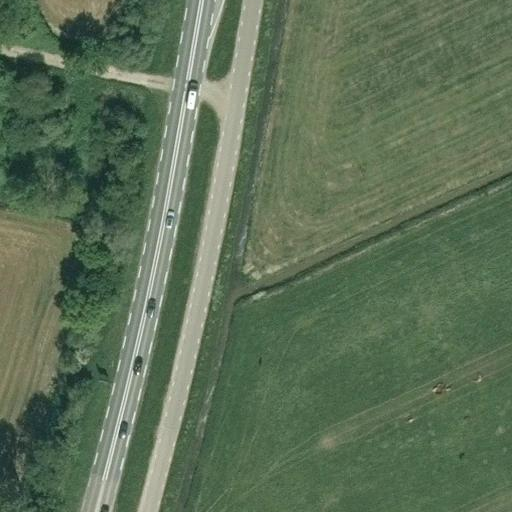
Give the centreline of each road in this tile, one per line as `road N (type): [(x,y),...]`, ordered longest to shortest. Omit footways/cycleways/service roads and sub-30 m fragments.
road 1 (primary): [(95,511),(161,237),(186,87)]
road 2 (unclassified): [(148,511),(238,96)]
